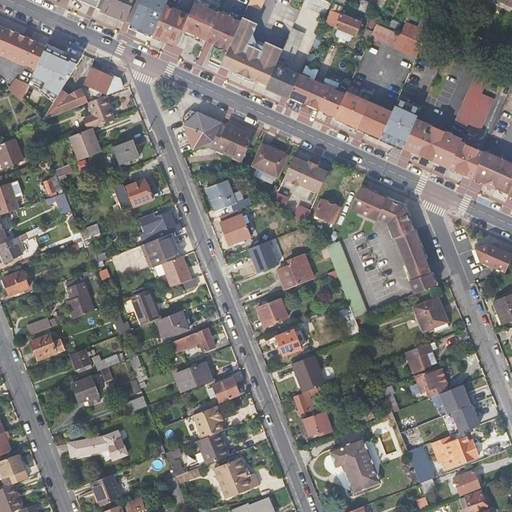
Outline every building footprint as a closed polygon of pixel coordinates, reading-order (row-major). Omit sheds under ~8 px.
[(77,0),(96,8),(100,0),(77,0)] [(100,0),(96,8),(124,21),(133,0),(100,0)] [(140,0),(130,25),(153,36),(166,6),(168,0),(140,0)] [(218,11),(220,8),(200,0),(195,0),(189,16),(183,31),(205,41),(218,11)] [(264,0),(250,0),(248,5),(260,10),(264,0)] [(331,4),(321,0),(304,0),(302,6),(325,16),(331,4)] [(361,0),(358,11),(365,13),(369,1),(364,0),(361,0)] [(153,36),(176,46),(183,31),(189,16),(166,6),(153,36)] [(361,22),(331,9),(326,23),(336,28),(333,33),(334,35),(338,37),(347,41),(349,40),(352,34),(355,36),(361,22)] [(210,61),(221,66),(241,21),(218,11),(205,41),(213,44),(210,61)] [(424,12),(418,26),(428,30),(434,17),(424,12)] [(279,59),(283,50),(268,43),(265,45),(263,48),(259,47),(258,49),(248,43),(244,43),(249,31),(253,33),(257,25),(242,18),(241,21),(221,66),(267,86),(276,65),(279,59)] [(418,26),(405,20),(399,33),(422,43),(428,30),(418,26)] [(363,36),(369,39),(371,36),(376,23),(370,21),(363,36)] [(399,33),(376,23),(371,36),(394,46),(399,33)] [(0,52),(35,69),(45,47),(0,27),(0,52)] [(305,33),(293,28),(283,50),(279,59),(291,65),(305,33)] [(252,36),(253,33),(249,31),(244,43),(248,43),(258,49),(259,47),(263,48),(265,45),(260,41),(253,42),(252,36)] [(394,46),(417,56),(419,52),(422,43),(399,33),(394,46)] [(335,44),(344,48),(347,41),(338,37),(335,44)] [(37,68),(67,81),(80,58),(48,42),(37,68)] [(429,67),(438,71),(442,62),(446,54),(422,43),(419,52),(433,58),(429,67)] [(267,86),(290,96),(300,75),(276,65),(267,86)] [(118,80),(93,67),(89,74),(84,85),(89,87),(102,94),(106,96),(123,90),(118,80)] [(483,94),(491,74),(479,68),(454,124),(467,129),(469,124),(483,94)] [(320,110),(335,117),(346,92),(301,72),(300,75),(290,96),(290,97),(304,103),(303,105),(319,112),(320,110)] [(29,84),(16,79),(7,90),(21,102),(29,84)] [(102,94),(89,87),(87,92),(100,98),(102,94)] [(71,95),(61,89),(52,105),(43,120),(86,104),(81,89),(71,95)] [(335,117),(358,127),(370,100),(347,90),(346,92),(335,117)] [(480,129),(494,99),(483,94),(469,124),(480,129)] [(93,114),(97,126),(115,119),(106,96),(88,103),(93,114)] [(52,105),(38,99),(32,111),(37,115),(43,120),(52,105)] [(358,127),(381,137),(387,124),(393,111),(370,100),(358,127)] [(418,116),(395,105),(393,111),(387,124),(381,137),(380,141),(402,151),(404,148),(416,119),(418,116)] [(214,141),(221,123),(191,110),(182,118),(194,149),(204,145),(214,141)] [(93,114),(83,118),(87,130),(91,129),(97,126),(93,114)] [(26,119),(28,126),(43,120),(37,115),(26,119)] [(421,156),(432,160),(441,164),(450,168),(461,143),(462,141),(462,140),(454,136),(444,132),(416,119),(404,148),(412,151),(421,156)] [(253,135),(228,124),(227,126),(222,123),(214,141),(204,145),(216,151),(217,150),(241,161),(253,135)] [(356,131),(380,141),(381,137),(358,127),(356,131)] [(97,144),(91,129),(87,130),(69,137),(79,161),(97,154),(102,152),(99,144),(97,144)] [(15,138),(0,144),(0,161),(3,168),(24,160),(15,138)] [(138,158),(131,140),(127,142),(114,147),(121,165),(138,158)] [(484,153),(461,143),(450,168),(473,178),(484,153)] [(252,166),(277,178),(288,155),(263,144),(252,166)] [(497,189),(509,194),(511,188),(511,163),(506,161),(506,160),(499,156),(498,158),(484,151),(484,153),(473,178),(486,184),(485,185),(497,190),(497,189)] [(294,157),(284,177),(319,193),(329,172),(294,157)] [(72,172),(69,164),(55,170),(58,178),(72,172)] [(473,178),(450,168),(449,170),(471,181),(473,178)] [(51,179),(43,182),(48,195),(62,189),(56,175),(50,177),(51,179)] [(120,204),(123,212),(135,207),(135,208),(153,201),(144,180),(125,188),(115,191),(120,204)] [(227,207),(229,213),(245,207),(253,204),(250,198),(236,203),(227,180),(207,189),(216,211),(227,207)] [(0,185),(0,214),(19,208),(9,182),(0,185)] [(404,207),(361,187),(351,208),(378,221),(379,219),(387,223),(390,231),(389,232),(393,240),(396,238),(401,249),(407,266),(410,273),(406,275),(413,294),(435,286),(427,266),(419,243),(409,219),(404,207)] [(272,204),(278,192),(273,191),(272,190),(267,199),(272,204)] [(278,192),(272,204),(282,210),(288,197),(278,192)] [(65,193),(56,197),(63,213),(72,209),(65,193)] [(333,223),(341,207),(323,199),(315,215),(333,223)] [(123,212),(120,204),(113,206),(117,214),(123,212)] [(305,224),(311,211),(299,206),(294,217),(305,224)] [(156,217),(154,212),(140,218),(146,234),(141,236),(144,243),(171,233),(178,230),(175,224),(170,211),(156,217)] [(251,236),(242,214),(220,222),(229,245),(251,236)] [(73,216),(67,221),(71,230),(73,229),(78,228),(73,216)] [(100,233),(97,224),(79,231),(83,240),(100,234),(100,233)] [(38,235),(35,227),(0,242),(0,253),(4,262),(21,254),(17,244),(38,235)] [(333,231),(330,238),(331,239),(336,242),(337,241),(340,234),(333,231)] [(180,257),(171,233),(144,243),(140,245),(150,268),(159,265),(180,257)] [(101,236),(100,234),(83,240),(92,264),(93,263),(102,260),(108,258),(106,252),(97,256),(93,245),(91,246),(90,241),(101,236)] [(365,313),(337,241),(336,242),(326,245),(331,257),(336,270),(342,285),(349,303),(355,317),(365,313)] [(239,253),(249,277),(270,268),(261,245),(239,253)] [(326,245),(320,248),(324,259),(331,257),(326,245)] [(480,261),(491,267),(504,273),(506,272),(507,270),(511,258),(511,256),(488,245),(475,251),(480,261)] [(486,269),(491,267),(480,261),(475,251),(472,252),(477,265),(486,269)] [(278,269),(286,290),(303,282),(315,278),(305,254),(289,261),(290,265),(278,269)] [(180,257),(159,265),(168,288),(182,282),(191,279),(182,256),(180,257)] [(102,260),(93,263),(95,269),(104,265),(102,260)] [(93,269),(83,273),(84,276),(88,275),(89,278),(96,275),(93,269)] [(22,270),(2,278),(9,296),(30,288),(22,270)] [(67,301),(74,319),(96,310),(89,294),(82,275),(66,282),(69,288),(67,289),(71,299),(67,301)] [(191,279),(182,282),(185,289),(198,284),(195,277),(191,279)] [(141,323),(158,317),(148,292),(131,299),(141,323)] [(511,292),(492,300),(496,311),(498,311),(504,325),(511,322),(511,292)] [(265,327),(289,317),(281,298),(257,308),(265,327)] [(433,328),(447,322),(438,299),(414,308),(424,332),(433,328)] [(189,329),(182,310),(156,320),(164,339),(189,329)] [(369,325),(365,313),(355,317),(359,329),(369,325)] [(122,323),(119,314),(113,316),(120,334),(130,330),(127,322),(122,323)] [(27,326),(31,336),(52,327),(49,320),(48,318),(27,326)] [(55,318),(49,320),(52,327),(58,325),(55,318)] [(449,327),(447,322),(433,328),(435,333),(449,327)] [(216,347),(208,327),(173,341),(177,351),(200,342),(204,351),(216,347)] [(284,357),(309,346),(301,327),(276,337),(284,357)] [(50,333),(30,341),(38,361),(58,353),(53,341),(50,333)] [(61,338),(53,341),(58,353),(66,350),(61,338)] [(413,374),(431,367),(426,354),(433,352),(429,343),(405,352),(413,374)] [(90,354),(87,347),(70,354),(76,370),(84,367),(85,370),(92,367),(88,356),(90,354)] [(135,349),(127,352),(129,358),(138,355),(135,349)] [(437,364),(433,352),(426,354),(431,367),(437,364)] [(95,363),(98,371),(100,369),(109,366),(116,363),(113,355),(95,363)] [(147,378),(138,355),(129,358),(131,361),(137,378),(139,382),(147,378)] [(326,384),(315,356),(292,365),(303,393),(317,387),(326,384)] [(176,374),(182,392),(214,379),(213,368),(207,370),(204,363),(176,374)] [(113,379),(109,366),(100,369),(105,382),(113,379)] [(448,382),(443,369),(440,370),(433,373),(431,369),(414,376),(421,393),(426,391),(429,398),(439,394),(450,390),(447,383),(448,382)] [(383,374),(378,376),(383,387),(388,385),(383,374)] [(72,384),(80,403),(88,400),(90,405),(101,400),(92,376),(72,384)] [(213,384),(220,402),(240,394),(233,377),(213,384)] [(135,393),(142,390),(141,388),(139,383),(139,382),(137,378),(131,381),(135,393)] [(391,385),(382,388),(386,396),(392,393),(394,392),(391,385)] [(451,412),(471,404),(473,403),(470,396),(467,397),(465,392),(462,385),(450,390),(439,394),(447,414),(451,412)] [(320,393),(317,387),(303,393),(294,397),(301,414),(314,408),(310,397),(320,393)] [(396,404),(392,393),(386,396),(388,402),(393,400),(395,405),(396,404)] [(128,402),(131,412),(148,405),(144,396),(128,402)] [(195,407),(198,413),(217,405),(218,405),(216,399),(195,407)] [(395,405),(393,400),(388,402),(391,409),(392,412),(398,409),(396,404),(395,405)] [(451,412),(459,432),(478,424),(471,404),(451,412)] [(219,433),(223,431),(219,421),(217,416),(221,415),(217,405),(198,413),(192,415),(202,439),(219,433)] [(195,407),(186,411),(189,417),(192,415),(198,413),(195,407)] [(354,416),(357,426),(373,419),(372,417),(374,416),(371,409),(366,411),(361,413),(354,416)] [(331,429),(324,411),(311,416),(303,419),(309,433),(318,430),(320,434),(331,429)] [(407,445),(423,442),(420,427),(404,430),(407,445)] [(114,459),(128,453),(119,430),(103,437),(69,444),(71,457),(110,449),(114,459)] [(0,454),(12,450),(5,432),(0,433),(0,454)] [(228,456),(219,433),(202,439),(198,441),(204,456),(201,457),(204,465),(224,457),(228,456)] [(452,443),(449,435),(432,443),(439,461),(442,460),(446,470),(478,457),(474,447),(471,448),(467,437),(452,443)] [(337,465),(343,463),(354,492),(381,482),(363,438),(331,450),(337,465)] [(162,442),(157,444),(161,454),(166,453),(162,442)] [(422,446),(407,451),(415,470),(419,482),(420,484),(432,479),(431,476),(433,475),(422,446)] [(182,455),(179,448),(167,453),(176,477),(183,474),(182,469),(179,462),(176,463),(174,458),(182,455)] [(28,478),(19,454),(0,461),(0,467),(7,486),(14,483),(28,478)] [(244,457),(240,458),(247,476),(251,474),(244,457)] [(247,476),(240,458),(214,468),(226,498),(259,485),(254,473),(251,474),(247,476)] [(415,470),(409,472),(414,484),(419,482),(415,470)] [(453,478),(460,495),(480,487),(474,470),(453,478)] [(191,473),(190,471),(189,471),(183,474),(176,477),(179,483),(193,478),(191,473)] [(122,497),(113,474),(92,482),(91,483),(101,506),(122,497)] [(182,511),(189,510),(179,483),(176,477),(167,480),(176,504),(179,503),(182,511)] [(436,489),(432,479),(420,484),(424,494),(436,489)] [(23,507),(14,483),(7,486),(0,488),(0,511),(9,511),(19,509),(23,507)] [(484,511),(489,509),(488,505),(489,502),(486,495),(483,494),(482,490),(471,494),(471,493),(459,498),(463,509),(460,510),(460,511),(484,511)] [(429,507),(426,497),(416,501),(420,511),(429,507)] [(128,511),(130,511),(145,508),(142,498),(126,502),(128,511)] [(250,505),(249,501),(245,503),(228,510),(229,511),(272,511),(267,498),(250,505)] [(39,511),(35,502),(23,507),(19,509),(19,511),(39,511)]
